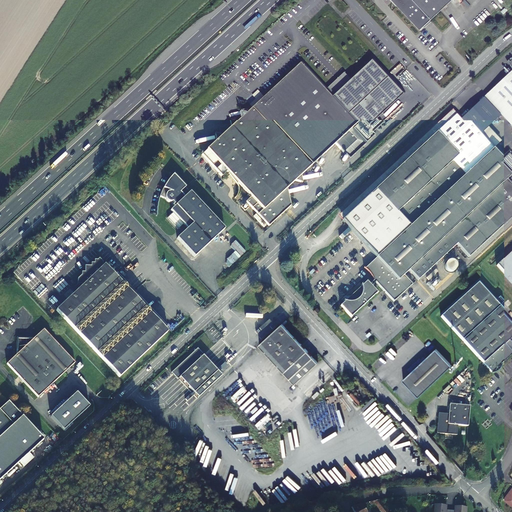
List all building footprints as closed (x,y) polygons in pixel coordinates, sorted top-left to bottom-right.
[(339,0),(334,0),(332,3),(342,14),(348,8),(339,0)] [(391,0),(420,30),(452,0),(391,0)] [(299,180),(301,179),(300,172),(334,140),(351,160),(377,136),(374,134),(385,123),(380,118),(408,92),(376,59),(354,79),(347,72),(330,88),(305,62),(251,112),(245,111),(244,112),(246,118),(238,125),(232,124),(230,126),(232,131),(224,139),(217,138),(216,139),(217,146),(208,154),(219,165),(214,169),(218,173),(223,169),(253,200),(248,205),(268,225),(289,204),(285,186),(293,179),(299,180)] [(511,70),(486,95),(511,122),(511,70)] [(253,107),(265,96),(258,89),(252,94),(256,98),(250,104),(253,107)] [(511,169),(461,114),(378,193),(411,226),(377,257),(365,269),(370,271),(374,279),(369,283),(367,281),(351,296),(349,296),(349,298),(341,305),(351,316),(378,292),(372,285),(376,281),(394,301),(413,283),(404,274),(409,269),(418,279),(456,243),(468,257),(511,215),(511,180),(507,175),(511,171),(511,169)] [(177,239),(194,258),(225,230),(190,192),(190,193),(185,188),(186,188),(173,175),(172,176),(167,182),(163,189),(160,195),(160,197),(166,200),(167,201),(168,202),(169,202),(171,203),(172,202),(174,204),(172,206),(174,207),(171,211),(188,229),(177,239)] [(345,222),(377,257),(411,226),(378,193),(345,222)] [(511,251),(497,266),(511,282),(511,251)] [(455,254),(453,253),(450,254),(449,255),(447,257),(447,259),(447,261),(449,263),(450,264),(453,265),(455,264),(457,263),(458,261),(458,259),(458,257),(457,255),(455,254)] [(92,265),(92,267),(85,267),(85,273),(83,273),(82,276),(79,279),(78,285),(85,285),(58,310),(121,377),(169,331),(136,297),(139,295),(131,287),(129,289),(114,275),(115,270),(111,270),(111,266),(105,266),(104,266),(104,263),(100,259),(98,262),(95,261),(95,265),(92,265)] [(441,317),(491,373),(492,373),(493,373),(494,372),(495,372),(496,372),(497,371),(498,370),(496,369),(511,354),(511,348),(507,343),(511,337),(511,320),(478,283),(441,317)] [(316,356),(284,323),(261,344),(293,377),(316,356)] [(19,354),(9,363),(39,396),(77,362),(46,328),(37,337),(19,336),(19,354)] [(198,349),(172,373),(178,380),(180,378),(184,382),(198,397),(222,375),(208,360),(204,356),(205,355),(198,349)] [(403,380),(418,397),(451,366),(436,349),(403,380)] [(76,393),(50,416),(62,429),(88,406),(76,393)] [(0,479),(19,462),(29,453),(43,439),(8,402),(0,409),(0,479)] [(339,411),(337,412),(336,404),(325,406),(328,421),(333,420),(332,416),(340,414),(339,411)] [(437,434),(457,436),(458,424),(468,425),(470,407),(449,405),(449,415),(439,414),(437,434)] [(33,458),(29,453),(19,462),(24,466),(33,458)] [(387,511),(379,500),(378,500),(375,501),(374,501),(377,505),(381,511),(387,511)] [(440,501),(437,511),(449,511),(451,508),(451,503),(440,501)]
